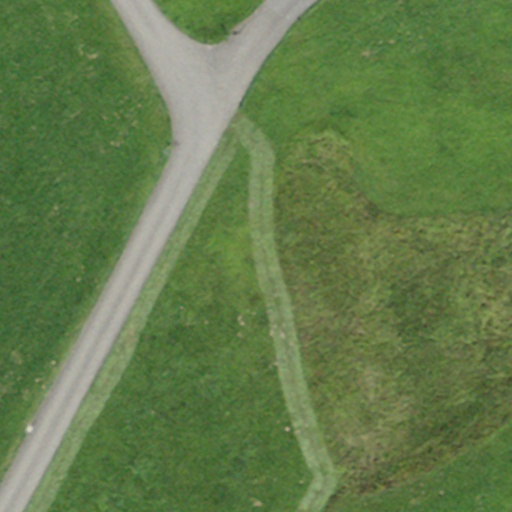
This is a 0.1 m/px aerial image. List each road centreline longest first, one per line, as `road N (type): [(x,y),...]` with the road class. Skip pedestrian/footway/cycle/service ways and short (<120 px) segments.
road 1 (residential): [(139,0),(210,102),(0,511)]
road 2 (track): [(297,0),(210,102)]
